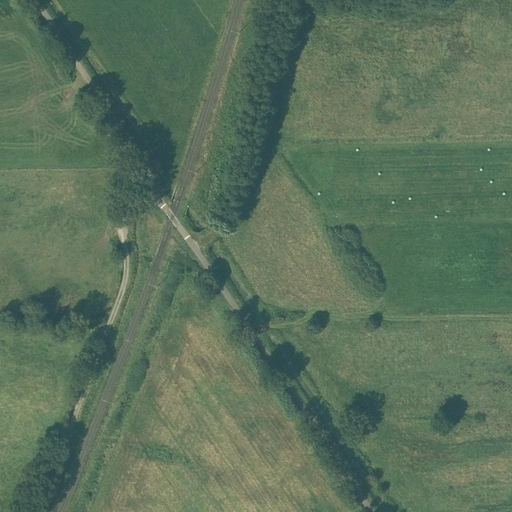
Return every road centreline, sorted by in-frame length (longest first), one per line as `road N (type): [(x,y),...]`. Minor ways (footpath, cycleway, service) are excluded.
road 1 (residential): [(371,511),(34,0)]
road 2 (track): [(36,511),(124,280),(118,224),(127,201),(149,182)]
road 3 (track): [(511,316),(248,326)]
